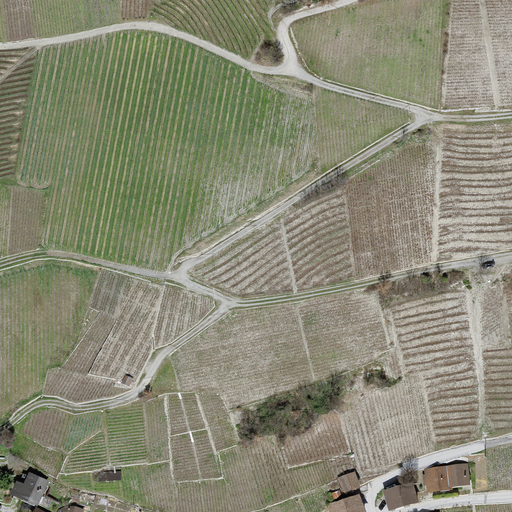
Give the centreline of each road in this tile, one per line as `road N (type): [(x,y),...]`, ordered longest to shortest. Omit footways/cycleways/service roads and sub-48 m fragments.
road 1 (track): [(175,282),(183,269),(418,126),(423,116),(416,110),(307,78)]
road 2 (track): [(175,282),(219,299),(224,309),(158,358),(133,398),(35,408),(0,432)]
road 3 (track): [(307,78),(252,68),(136,25),(0,49)]
road 4 (track): [(511,257),(224,309)]
road 5 (track): [(0,267),(59,256),(175,282)]
road 6 (unclassified): [(374,511),(370,487),(511,440)]
road 7 (track): [(342,0),(288,18),(284,34),(307,78)]
